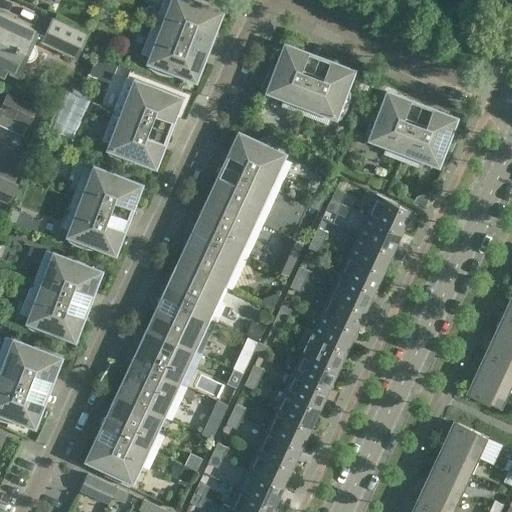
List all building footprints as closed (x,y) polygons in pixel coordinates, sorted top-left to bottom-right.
[(193,0),(164,0),(155,25),(189,38),(209,45),(222,11),(193,0)] [(102,7),(98,18),(111,23),(115,12),(102,7)] [(39,29),(0,10),(0,66),(18,74),(25,59),(29,61),(38,56),(36,46),(32,44),(39,29)] [(85,31),(54,17),(42,41),(74,56),(85,31)] [(209,45),(189,38),(155,25),(149,40),(144,54),(151,57),(148,66),(149,67),(152,69),(156,72),(161,74),(165,75),(170,76),(174,76),(176,72),(196,79),(209,45)] [(278,64),(273,62),(260,88),(285,97),(282,105),(299,111),(312,77),(320,57),(286,44),(278,64)] [(320,57),(312,77),(299,111),(314,117),(328,122),(329,122),(332,115),(341,118),(342,116),(344,114),(345,112),(346,110),(348,107),(348,105),(349,104),(350,101),(351,96),(351,94),(351,92),(346,90),(354,70),(320,57)] [(127,77),(114,111),(149,124),(169,132),(182,98),(127,77)] [(401,159),(415,125),(422,105),(388,91),(381,112),(376,110),(374,112),(373,114),(371,117),(370,119),(369,121),(368,123),(367,127),(367,129),(366,131),(366,134),(366,136),(375,140),(372,147),(373,148),(387,153),(401,159)] [(0,134),(4,126),(23,135),(28,123),(29,124),(37,105),(9,92),(3,105),(0,103),(0,134)] [(422,105),(415,125),(401,159),(419,166),(422,158),(444,166),(456,141),(449,138),(457,118),(422,105)] [(169,132),(149,124),(114,111),(109,126),(103,140),(104,141),(111,144),(107,153),(110,155),(112,156),(116,158),(120,160),(124,161),(129,162),(134,163),(136,158),(156,166),(169,132)] [(224,165),(244,175),(277,190),(284,175),(290,162),(290,161),(283,158),(288,148),(262,136),(259,141),(240,132),(224,165)] [(0,140),(0,174),(15,182),(30,154),(0,140)] [(87,163),(74,197),(108,211),(129,218),(142,184),(87,163)] [(262,223),(277,190),(244,175),(224,165),(209,198),(262,223)] [(18,186),(0,177),(0,196),(10,202),(18,186)] [(336,188),(331,198),(342,203),(347,192),(336,188)] [(309,205),(319,210),(325,198),(315,193),(309,205)] [(377,193),(367,214),(403,230),(412,210),(377,193)] [(417,195),(413,203),(424,209),(430,197),(424,194),(417,195)] [(129,218),(108,211),(74,197),(68,213),(63,227),(70,230),(67,239),(71,242),(75,245),(79,247),(84,248),(88,249),(92,249),(96,249),(98,249),(99,246),(115,253),(129,218)] [(262,223),(209,198),(194,231),(247,256),(262,223)] [(337,213),(342,203),(331,198),(326,208),(337,213)] [(394,250),(403,230),(367,214),(358,233),(394,250)] [(1,222),(0,226),(0,232),(9,236),(12,226),(1,222)] [(318,226),(313,236),(324,241),(328,231),(318,226)] [(231,289),(247,256),(194,231),(178,264),(224,285),(231,289)] [(385,270),(394,250),(358,233),(349,253),(385,270)] [(319,252),(324,241),(313,236),(308,247),(319,252)] [(47,250),(34,284),(68,297),(88,305),(101,271),(47,250)] [(376,289),(385,270),(349,253),(340,273),(376,289)] [(280,271),(289,275),(295,260),(286,256),(280,271)] [(224,285),(178,264),(163,296),(216,321),(224,304),(217,300),(224,285)] [(300,266),(295,276),(306,280),(310,270),(300,266)] [(366,309),(376,289),(340,273),(331,292),(366,309)] [(301,291),(306,280),(295,276),(290,286),(301,291)] [(88,305),(68,297),(34,284),(28,299),(23,313),(23,314),(30,317),(27,326),(30,329),(33,330),(35,331),(40,333),(44,335),(49,336),(53,336),(55,331),(75,339),(88,305)] [(357,328),(366,309),(331,292),(322,312),(357,328)] [(273,308),(279,296),(274,294),(263,298),(261,303),(273,308)] [(208,338),(216,321),(163,296),(149,328),(194,349),(201,334),(208,338)] [(282,305),(277,315),(287,320),(292,309),(282,305)] [(348,348),(357,328),(322,312),(313,330),(313,331),(348,348)] [(511,339),(511,315),(506,313),(502,321),(500,320),(497,330),(496,333),(511,339)] [(283,330),(287,320),(277,315),(272,325),(283,330)] [(259,339),(265,326),(253,321),(247,334),(259,339)] [(339,368),(348,348),(313,331),(313,330),(306,327),(305,328),(296,348),(295,349),(303,353),(303,351),(339,368)] [(194,349),(149,328),(133,361),(186,386),(201,353),(194,349)] [(511,363),(511,339),(496,333),(495,335),(495,334),(489,344),(491,344),(487,352),(511,363)] [(7,336),(0,353),(0,372),(28,384),(48,391),(61,357),(7,336)] [(258,341),(253,352),(263,357),(268,346),(258,341)] [(330,388),(339,368),(303,351),(303,353),(294,371),(330,388)] [(511,387),(511,386),(511,363),(487,352),(484,360),(482,359),(478,369),(479,370),(478,372),(511,387)] [(171,419),(186,386),(133,361),(118,395),(163,416),(171,419)] [(254,364),(249,374),(260,379),(265,369),(254,364)] [(236,387),(243,373),(234,368),(227,383),(236,387)] [(321,407),(330,388),(294,371),(285,391),(321,407)] [(48,391),(28,384),(0,372),(0,419),(0,420),(5,421),(9,422),(13,422),(15,418),(35,426),(48,391)] [(502,408),(511,387),(478,372),(473,384),(474,385),(474,384),(475,385),(471,393),(496,405),(502,408)] [(255,389),(260,379),(249,374),(245,384),(255,389)] [(312,427),(321,407),(285,391),(276,410),(312,427)] [(163,416),(118,395),(103,427),(156,451),(164,434),(156,431),(163,416)] [(213,438),(228,405),(217,400),(202,433),(213,438)] [(236,403),(231,413),(242,418),(246,408),(236,403)] [(302,446),(312,427),(276,410),(267,430),(302,446)] [(237,428),(242,418),(231,413),(226,423),(237,428)] [(489,437),(458,422),(455,421),(451,430),(449,429),(446,439),(447,439),(446,441),(479,457),(489,437)] [(148,468),(156,451),(103,427),(87,460),(107,469),(104,474),(130,486),(140,465),(148,468)] [(293,466),(302,446),(267,430),(258,449),(293,466)] [(470,477),(479,457),(446,441),(445,444),(444,443),(438,452),(440,453),(436,461),(439,462),(470,477)] [(218,442),(213,452),(223,457),(228,447),(218,442)] [(284,485),(293,466),(258,449),(249,469),(284,485)] [(219,467),(223,457),(213,452),(208,462),(219,467)] [(184,465),(197,471),(202,459),(190,453),(184,465)] [(461,496),(470,477),(439,462),(436,461),(433,469),(431,468),(428,478),(428,479),(427,481),(461,496)] [(275,505),(284,485),(249,469),(239,488),(275,505)] [(108,502),(111,496),(115,486),(88,473),(80,490),(108,502)] [(199,481),(195,491),(205,496),(210,486),(199,481)] [(443,511),(453,511),(461,496),(427,481),(426,483),(426,482),(420,492),(422,493),(418,500),(443,511)] [(129,492),(115,486),(111,496),(124,502),(129,492)] [(238,511),(271,511),(275,505),(239,488),(231,507),(230,508),(238,511)] [(200,507),(205,496),(195,491),(190,502),(200,507)] [(145,511),(152,511),(156,505),(144,499),(139,509),(145,511)] [(496,511),(499,511),(504,503),(495,499),(490,509),(496,511)] [(443,511),(418,500),(415,508),(413,507),(411,511),(443,511)] [(238,511),(230,508),(231,507),(223,503),(223,504),(219,511),(238,511)]
